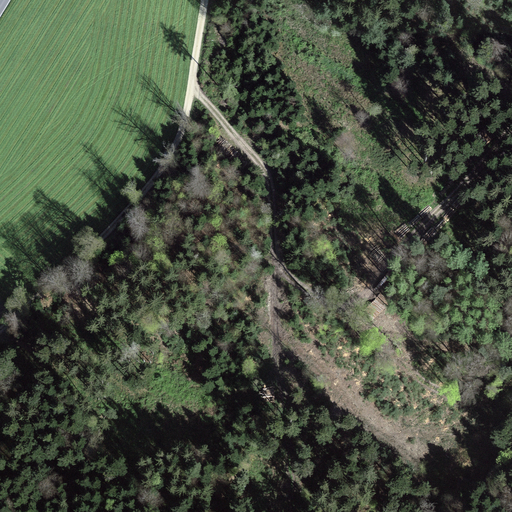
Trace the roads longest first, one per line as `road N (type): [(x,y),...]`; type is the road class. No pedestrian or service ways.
road 1 (track): [(292,511),(270,184),(255,156),(191,90)]
road 2 (track): [(0,332),(165,161),(186,116),(207,0)]
road 3 (track): [(511,129),(351,304),(331,304),(272,270)]
